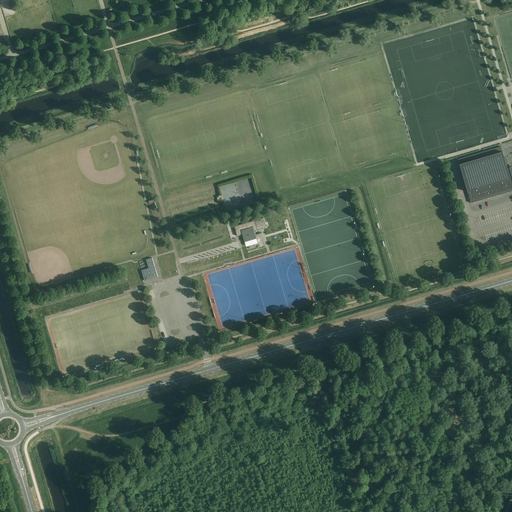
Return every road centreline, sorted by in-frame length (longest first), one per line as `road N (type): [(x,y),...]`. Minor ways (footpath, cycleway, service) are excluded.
road 1 (tertiary): [(51,417),(511,280)]
road 2 (unclassified): [(0,59),(204,0)]
